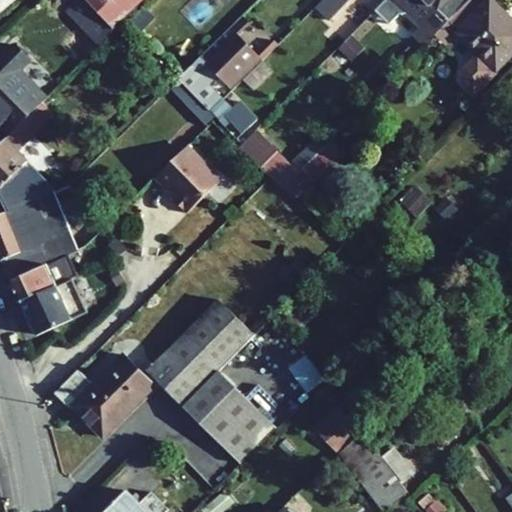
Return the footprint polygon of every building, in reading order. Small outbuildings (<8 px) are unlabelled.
[(0,0),(0,11),(13,0),(0,0)] [(99,44),(114,30),(84,0),(80,0),(68,12),(99,44)] [(84,0),(114,30),(144,0),(84,0)] [(412,34),(424,45),(434,35),(468,0),(384,0),(374,11),(388,25),(399,14),(407,14),(420,27),(412,34)] [(468,0),(434,35),(446,46),(459,33),(480,54),(463,71),(463,83),(473,93),(511,53),(511,25),(502,16),(504,14),(489,0),(468,0)] [(219,77),(231,89),(260,60),(237,36),(249,25),(241,17),(178,79),(209,111),(222,98),(210,86),(219,77)] [(350,59),(362,47),(351,37),(339,49),(350,59)] [(0,55),(0,122),(10,133),(42,102),(46,98),(20,72),(30,62),(14,45),(1,57),(0,55)] [(410,49),(404,55),(407,59),(414,53),(410,49)] [(17,150),(54,115),(42,102),(10,133),(0,143),(0,198),(6,211),(54,192),(57,191),(17,150)] [(245,103),(227,111),(236,131),(255,123),(245,103)] [(182,144),(198,129),(192,121),(175,136),(182,144)] [(239,147),(282,189),(297,174),(288,165),(255,132),(239,147)] [(329,142),(324,136),(318,142),(315,139),(288,165),(297,174),(323,147),(329,142)] [(334,158),(340,152),(329,142),(323,147),(334,158)] [(171,198),(186,213),(220,181),(187,147),(155,178),(166,190),(169,187),(174,195),(171,198)] [(282,189),(292,198),(310,179),(312,181),(334,158),(323,147),(297,174),(282,189)] [(416,217),(430,203),(412,186),(399,200),(416,217)] [(73,252),(58,217),(50,221),(45,210),(53,206),(59,204),(54,192),(0,213),(0,259),(0,260),(3,259),(12,281),(46,265),(68,255),(73,252)] [(434,210),(442,218),(454,206),(446,198),(434,210)] [(113,235),(120,228),(112,220),(105,227),(113,235)] [(12,281),(21,301),(71,278),(77,275),(68,255),(46,265),(12,281)] [(281,266),(280,281),(292,282),(294,267),(281,266)] [(31,331),(37,335),(87,312),(71,278),(21,301),(29,317),(27,322),(31,331)] [(283,314),(290,321),(306,305),(300,298),(283,314)] [(218,370),(253,335),(218,300),(147,371),(182,407),(218,370)] [(305,354),(287,369),(307,394),(325,381),(305,354)] [(73,407),(103,437),(154,385),(123,355),(93,385),(78,370),(54,394),(71,410),(73,407)] [(277,428),(218,370),(182,407),(240,463),(277,428)] [(316,430),(338,452),(359,431),(338,409),(316,430)] [(339,453),(383,511),(408,492),(363,431),(339,453)] [(383,456),(403,482),(412,474),(392,449),(383,456)] [(104,511),(166,511),(168,510),(151,492),(139,504),(126,491),(104,511)] [(202,511),(222,511),(234,502),(224,491),(201,510),(202,511)] [(420,503),(426,511),(429,511),(437,505),(429,495),(420,503)]
